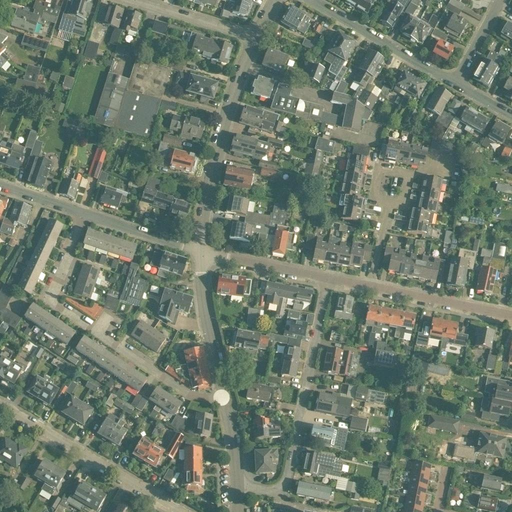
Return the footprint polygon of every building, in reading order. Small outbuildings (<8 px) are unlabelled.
[(33,10),(42,13),(57,18),(60,8),(54,6),(56,0),(35,0),(36,0),(33,10)] [(67,4),(59,31),(71,35),(73,28),(81,1),(78,0),(71,0),(71,5),(67,4)] [(199,0),(199,3),(214,8),(216,0),(199,0)] [(225,0),(226,0),(235,3),(232,13),(243,16),(244,12),(246,13),(248,7),(250,2),(244,0),(225,0)] [(358,0),(355,8),(366,14),(374,0),(358,0)] [(382,14),(384,15),(380,22),(391,28),(398,16),(402,10),(400,9),(402,5),(393,0),(392,0),(387,10),(386,10),(386,11),(385,10),(382,14)] [(402,35),(409,39),(419,22),(411,18),(420,3),(415,0),(411,0),(404,14),(408,16),(399,31),(402,33),(402,35)] [(450,0),(448,4),(461,11),(464,6),(459,3),(460,0),(450,0)] [(81,1),(73,28),(81,30),(84,21),(86,14),(89,15),(91,7),(89,6),(89,3),(81,1)] [(461,11),(448,4),(445,9),(458,16),(461,11)] [(117,46),(121,31),(125,19),(121,18),(123,11),(108,6),(102,25),(114,28),(113,33),(112,33),(109,44),(117,46)] [(289,7),(285,15),(307,28),(309,26),(307,25),(309,20),(304,16),(305,15),(289,7)] [(57,18),(42,13),(40,18),(16,10),(11,26),(33,33),(36,23),(42,25),(44,20),(55,24),(57,18)] [(127,12),(125,19),(121,31),(136,36),(138,31),(136,31),(141,17),(127,12)] [(307,28),(285,15),(280,23),(295,32),(296,30),(302,34),(304,35),(307,28)] [(419,22),(409,39),(417,43),(418,42),(421,44),(426,35),(428,36),(432,30),(433,31),(434,30),(439,20),(432,16),(428,23),(421,19),(419,22)] [(445,31),(458,39),(459,36),(460,36),(467,23),(453,16),(445,31)] [(151,32),(164,36),(168,25),(154,21),(151,32)] [(501,37),(507,41),(508,38),(511,40),(511,25),(509,24),(501,37)] [(447,37),(434,30),(433,31),(431,35),(444,42),(447,37)] [(323,61),(330,65),(346,38),(337,33),(330,43),(328,42),(324,50),(328,53),(323,61)] [(0,57),(6,62),(8,60),(2,54),(5,50),(0,46),(7,37),(0,34),(0,57)] [(191,34),(188,44),(229,56),(231,47),(215,42),(215,43),(201,39),(202,37),(202,38),(203,37),(191,34)] [(23,36),(20,45),(40,51),(43,42),(23,36)] [(333,80),(339,83),(340,82),(347,69),(342,66),(344,62),(345,62),(356,43),(346,38),(330,65),(329,70),(328,72),(336,76),(333,80)] [(318,44),(311,41),(309,47),(315,50),(318,44)] [(97,45),(92,43),(88,42),(83,58),(92,60),(97,45)] [(432,54),(446,61),(453,49),(439,42),(432,54)] [(229,56),(193,45),(191,53),(210,59),(210,60),(211,60),(210,62),(215,63),(216,61),(226,65),(229,56)] [(117,46),(114,52),(127,56),(129,49),(117,46)] [(261,66),(281,73),(287,57),(268,49),(261,66)] [(497,55),(481,84),(488,88),(499,68),(498,67),(503,58),(506,54),(499,50),(497,55)] [(474,80),(481,84),(497,55),(491,51),(486,60),(485,59),(474,80)] [(376,56),(368,52),(358,70),(359,71),(353,83),(358,86),(376,56)] [(360,87),(352,101),(355,102),(364,107),(361,120),(366,121),(372,112),(370,111),(376,100),(382,104),(390,90),(384,87),(377,99),(366,93),(370,87),(368,86),(372,78),(373,78),(375,79),(378,74),(382,68),(380,67),(383,61),(376,56),(358,86),(360,87)] [(168,59),(165,67),(171,69),(182,72),(185,65),(168,59)] [(129,80),(113,130),(133,135),(138,137),(148,139),(170,70),(136,60),(129,80)] [(309,63),(305,74),(303,79),(318,84),(323,70),(317,68),(317,66),(309,63)] [(27,66),(25,73),(38,77),(40,69),(27,66)] [(303,79),(305,74),(288,67),(284,79),(298,85),(301,78),(303,79)] [(187,87),(186,92),(201,97),(208,99),(212,100),(217,85),(191,77),(191,76),(178,72),(175,84),(187,87)] [(401,90),(406,93),(414,78),(403,72),(395,86),(395,87),(393,91),(399,94),(401,90)] [(38,77),(25,73),(23,81),(36,84),(38,77)] [(112,132),(113,130),(129,80),(108,74),(92,123),(110,128),(109,131),(112,132)] [(66,77),(63,87),(71,90),(75,79),(66,77)] [(255,78),(250,94),(268,100),(268,99),(272,101),(269,110),(321,124),(324,124),(359,133),(361,120),(364,107),(355,102),(352,101),(346,97),(341,96),(333,94),(330,103),(341,106),(341,105),(346,106),(343,118),(321,113),(322,109),(321,107),(288,98),(291,90),(278,86),(278,85),(273,84),(272,83),(271,81),(267,80),(266,81),(255,78)] [(401,100),(398,106),(403,108),(406,102),(407,102),(411,96),(417,99),(425,85),(414,78),(406,93),(401,100)] [(13,89),(33,94),(35,85),(16,79),(13,89)] [(339,83),(333,94),(341,96),(346,86),(340,82),(339,83)] [(332,83),(328,90),(333,93),(337,85),(332,83)] [(429,116),(436,121),(435,123),(446,129),(453,118),(442,111),(450,96),(437,89),(425,109),(431,112),(429,116)] [(15,98),(29,101),(30,95),(17,91),(15,98)] [(161,101),(159,109),(168,111),(169,103),(161,101)] [(454,102),(448,112),(453,115),(459,105),(454,102)] [(56,103),(54,111),(61,113),(64,106),(56,103)] [(405,120),(410,123),(417,109),(412,106),(405,120)] [(244,107),(241,115),(268,124),(279,128),(281,123),(277,122),(279,116),(263,112),(263,113),(244,107)] [(465,108),(458,121),(466,126),(463,130),(467,132),(477,115),(465,108)] [(241,115),(239,124),(259,130),(271,134),(272,130),(278,132),(279,128),(268,124),(241,115)] [(477,115),(467,132),(471,134),(473,130),(481,134),(488,121),(477,115)] [(173,116),(171,122),(202,131),(204,123),(185,118),(185,119),(173,116)] [(73,121),(65,118),(62,128),(70,131),(73,121)] [(202,131),(171,122),(169,130),(181,133),(180,137),(187,139),(187,136),(200,140),(202,131)] [(481,146),(487,149),(490,145),(496,144),(497,143),(500,145),(509,130),(496,123),(488,137),(487,137),(481,146)] [(447,129),(441,140),(447,142),(453,132),(447,129)] [(438,130),(435,136),(441,139),(444,133),(438,130)] [(30,133),(25,148),(32,151),(36,141),(37,136),(30,133)] [(164,135),(162,143),(167,144),(178,147),(180,139),(164,135)] [(234,136),(232,144),(268,153),(270,146),(281,149),(283,143),(268,139),(267,144),(234,136)] [(314,151),(332,156),(334,142),(317,137),(314,151)] [(0,164),(7,167),(14,145),(16,141),(10,139),(8,141),(8,143),(2,141),(0,145),(0,144),(0,164)] [(32,168),(27,184),(42,189),(47,173),(50,174),(53,164),(38,159),(43,144),(36,141),(32,151),(27,166),(32,168)] [(334,141),(334,142),(332,156),(336,157),(337,151),(339,151),(341,143),(334,141)] [(167,144),(162,143),(160,142),(156,156),(163,158),(161,165),(169,167),(169,169),(189,174),(190,172),(194,173),(198,159),(194,158),(194,156),(174,151),(166,149),(167,144)] [(383,161),(395,163),(399,144),(387,142),(383,161)] [(268,153),(232,144),(230,152),(252,158),(259,160),(260,156),(267,158),(268,153)] [(395,163),(406,165),(410,146),(399,144),(395,163)] [(473,144),(468,157),(472,158),(478,147),(473,144)] [(14,145),(7,167),(17,171),(20,162),(22,163),(23,158),(26,149),(14,145)] [(410,146),(406,165),(418,168),(419,163),(424,164),(427,150),(422,149),(410,146)] [(89,177),(96,180),(107,150),(99,147),(89,177)] [(499,158),(507,162),(511,150),(505,147),(499,158)] [(345,161),(343,173),(362,177),(366,158),(347,155),(346,161),(345,161)] [(258,167),(261,168),(278,171),(279,166),(260,161),(258,167)] [(243,196),(248,197),(253,172),(226,167),(222,186),(244,190),(243,196)] [(278,171),(261,168),(259,175),(276,179),(278,171)] [(97,182),(104,184),(107,175),(100,172),(97,182)] [(343,173),(341,184),(360,188),(362,177),(343,173)] [(59,195),(73,199),(80,176),(74,174),(72,182),(64,179),(59,195)] [(423,177),(420,188),(439,192),(441,185),(447,187),(448,182),(423,177)] [(149,179),(146,186),(158,190),(160,182),(149,179)] [(127,186),(143,191),(145,186),(129,181),(127,186)] [(338,196),(340,196),(344,197),(344,196),(358,199),(358,198),(360,188),(341,184),(338,196)] [(100,204),(117,210),(119,203),(123,204),(125,198),(115,195),(116,191),(106,188),(104,192),(104,191),(100,204)] [(156,193),(157,191),(145,188),(140,202),(169,211),(168,216),(177,218),(175,223),(183,225),(184,221),(189,206),(173,201),(173,199),(156,193)] [(419,192),(418,200),(437,203),(439,192),(420,188),(419,192)] [(340,196),(338,207),(342,207),(361,211),(362,205),(366,206),(367,200),(358,198),(358,199),(344,196),(344,197),(340,196)] [(229,198),(226,213),(245,217),(248,202),(229,198)] [(418,200),(416,210),(416,211),(429,213),(429,214),(434,215),(435,215),(437,203),(418,200)] [(268,226),(266,235),(274,237),(271,254),(283,257),(285,250),(291,252),(295,228),(289,227),(288,229),(282,227),(286,206),(274,203),(271,217),(270,217),(268,226)] [(0,229),(0,232),(11,236),(15,224),(24,227),(24,225),(26,225),(28,220),(26,219),(30,208),(15,204),(9,222),(3,220),(0,229)] [(338,212),(338,214),(338,216),(339,217),(340,218),(340,219),(359,223),(361,211),(342,207),(342,208),(340,209),(339,210),(338,212)] [(410,209),(408,221),(427,224),(432,225),(434,215),(429,214),(429,213),(416,211),(416,210),(410,209)] [(511,211),(500,209),(498,216),(511,219),(511,211)] [(268,226),(270,217),(254,214),(252,223),(268,226)] [(48,221),(43,232),(57,239),(62,227),(48,221)] [(427,224),(408,221),(406,232),(425,236),(427,224)] [(266,236),(266,235),(268,226),(252,223),(244,222),(243,227),(232,225),(229,239),(249,243),(251,233),(266,236)] [(83,245),(95,249),(100,235),(88,231),(83,245)] [(452,232),(446,231),(444,238),(451,239),(452,232)] [(43,232),(38,244),(52,250),(57,239),(43,232)] [(95,249),(107,253),(112,239),(100,235),(95,249)] [(304,249),(311,251),(314,236),(307,235),(304,249)] [(315,261),(323,263),(327,245),(321,244),(322,240),(316,238),(312,262),(314,263),(315,261)] [(107,253),(119,257),(124,243),(112,239),(107,253)] [(472,252),(460,250),(458,259),(451,258),(450,266),(449,266),(446,285),(462,289),(466,270),(472,271),(475,253),(477,253),(479,241),(474,240),(472,252)] [(327,263),(335,265),(339,247),(333,246),(333,242),(328,241),(327,245),(323,263),(323,264),(326,265),(327,263)] [(124,243),(119,257),(131,261),(136,247),(124,243)] [(338,266),(347,267),(350,249),(344,248),(345,244),(339,243),(339,247),(335,265),(335,267),(338,267),(338,266)] [(494,243),(492,252),(483,293),(491,294),(498,295),(499,288),(498,287),(498,285),(496,285),(496,283),(494,282),(496,271),(495,271),(497,260),(504,262),(507,246),(494,243)] [(38,244),(33,255),(46,262),(52,250),(38,244)] [(350,249),(347,267),(350,268),(350,266),(360,268),(362,261),(369,263),(372,247),(365,245),(364,250),(357,249),(357,245),(352,244),(350,249)] [(400,275),(403,257),(404,252),(399,251),(398,255),(391,253),(392,248),(385,247),(382,263),(389,264),(387,271),(397,273),(396,275),(400,275)] [(480,292),(483,293),(492,252),(481,249),(479,257),(483,258),(481,268),(480,268),(475,291),(480,292)] [(153,253),(151,259),(160,262),(160,261),(182,268),(185,260),(163,253),(162,256),(153,253)] [(411,279),(411,278),(415,260),(416,256),(410,254),(409,259),(403,257),(400,275),(408,277),(408,279),(411,279)] [(33,255),(27,267),(41,273),(46,262),(33,255)] [(423,282),(423,280),(427,262),(428,258),(422,257),(421,261),(415,260),(411,278),(420,280),(420,281),(423,282)] [(151,259),(149,266),(158,268),(157,270),(158,270),(156,276),(165,279),(167,273),(180,277),(182,268),(160,261),(160,262),(151,259)] [(427,262),(423,280),(432,282),(431,283),(434,284),(436,276),(442,277),(445,261),(433,259),(433,263),(427,262)] [(83,265),(78,279),(95,284),(99,271),(83,265)] [(27,267),(22,278),(36,284),(41,273),(27,267)] [(231,297),(230,305),(240,306),(241,298),(243,298),(245,279),(219,275),(216,295),(231,297)] [(119,301),(139,307),(147,283),(127,277),(119,301)] [(36,284),(22,278),(17,289),(30,296),(36,284)] [(95,284),(78,279),(74,292),(73,294),(89,300),(95,284)] [(266,284),(264,296),(267,296),(265,304),(277,307),(278,302),(278,303),(279,299),(282,287),(281,287),(281,285),(274,283),(274,286),(266,284)] [(278,302),(277,307),(284,308),(285,300),(294,302),(296,290),(296,288),(289,286),(288,289),(282,287),(279,299),(278,303),(278,302)] [(0,290),(0,293),(10,298),(13,292),(2,287),(0,290)] [(311,293),(310,293),(311,290),(304,289),(304,292),(296,290),(294,302),(309,305),(311,293)] [(156,318),(170,326),(174,310),(186,314),(191,298),(164,290),(156,318)] [(0,293),(0,299),(7,303),(10,298),(0,293)] [(107,297),(104,305),(104,306),(103,308),(109,310),(113,298),(107,296),(107,297)] [(334,311),(333,319),(348,323),(353,299),(345,297),(346,297),(339,296),(338,296),(337,296),(336,304),(335,304),(334,311)] [(258,297),(256,311),(255,319),(259,319),(260,311),(262,312),(264,298),(258,297)] [(115,312),(119,300),(113,298),(109,310),(115,312)] [(24,317),(35,325),(43,312),(33,305),(24,317)] [(375,334),(381,309),(369,307),(366,321),(365,326),(372,328),(371,333),(375,334)] [(5,309),(0,310),(0,320),(3,322),(10,313),(5,309)] [(256,311),(248,309),(246,327),(254,329),(255,319),(256,311)] [(388,331),(389,325),(392,312),(381,309),(375,334),(379,335),(380,329),(388,331)] [(286,318),(297,320),(298,313),(288,311),(286,318)] [(35,325),(45,332),(54,319),(43,312),(35,325)] [(394,338),(398,339),(403,314),(392,312),(389,325),(396,327),(394,338)] [(10,313),(3,322),(9,326),(15,316),(10,313)] [(403,314),(398,339),(402,340),(403,334),(411,335),(412,330),(415,316),(403,314)] [(15,316),(9,326),(14,329),(20,319),(15,316)] [(45,332),(56,339),(64,326),(54,319),(45,332)] [(428,335),(441,338),(445,322),(432,320),(428,335)] [(130,335),(143,344),(153,330),(140,321),(130,335)] [(283,335),(283,337),(288,338),(288,337),(290,337),(291,335),(304,337),(306,324),(290,321),(288,330),(284,329),(283,335)] [(445,322),(441,338),(454,341),(457,325),(445,322)] [(64,326),(56,339),(66,346),(75,333),(64,326)] [(5,336),(10,339),(15,331),(9,328),(5,336)] [(22,336),(26,338),(31,331),(27,328),(22,336)] [(477,337),(475,347),(490,350),(493,332),(476,328),(475,337),(477,337)] [(153,330),(143,344),(156,353),(166,338),(153,330)] [(246,333),(238,331),(235,348),(256,353),(257,349),(266,351),(266,349),(272,351),(273,342),(275,335),(266,334),(266,337),(250,334),(250,332),(246,331),(246,333)] [(39,332),(34,339),(38,342),(43,335),(39,332)] [(275,335),(273,342),(287,345),(289,339),(288,338),(283,337),(275,335)] [(76,350),(86,357),(94,345),(84,338),(76,350)] [(45,346),(49,349),(53,342),(49,339),(45,346)] [(384,348),(385,344),(377,343),(375,350),(383,352),(384,348)] [(86,357),(96,364),(105,352),(94,345),(86,357)] [(55,353),(59,356),(64,349),(60,346),(55,353)] [(402,353),(408,355),(410,347),(404,346),(402,353)] [(36,347),(32,353),(39,357),(43,351),(36,347)] [(184,353),(179,354),(182,367),(187,365),(205,362),(202,350),(197,351),(196,348),(184,351),(184,353)] [(287,349),(284,362),(297,365),(300,352),(287,349)] [(327,349),(325,361),(350,366),(353,354),(327,349)] [(0,357),(1,358),(0,359),(0,378),(2,380),(11,364),(7,362),(11,355),(5,351),(3,354),(1,353),(0,354),(0,357)] [(372,365),(393,370),(396,355),(376,351),(372,365)] [(96,364),(107,371),(115,359),(105,352),(96,364)] [(485,369),(493,371),(495,357),(488,355),(485,369)] [(75,366),(78,368),(83,362),(79,359),(75,366)] [(107,371),(117,378),(126,366),(115,359),(107,371)] [(350,366),(325,361),(323,372),(348,377),(350,366)] [(205,362),(187,365),(193,389),(197,388),(198,390),(206,388),(205,386),(210,385),(205,362)] [(297,365),(284,362),(281,376),(294,379),(297,365)] [(426,372),(447,377),(449,370),(420,362),(416,378),(424,380),(426,372)] [(493,375),(500,376),(502,363),(495,362),(493,375)] [(12,364),(2,380),(8,383),(9,382),(14,385),(22,371),(25,372),(27,368),(19,363),(16,367),(12,364)] [(85,373),(89,375),(94,369),(90,366),(85,373)] [(117,378),(128,385),(136,373),(126,366),(117,378)] [(95,380),(99,383),(104,376),(100,373),(95,380)] [(136,373),(128,385),(138,393),(147,380),(136,373)] [(265,383),(279,386),(280,379),(267,376),(265,383)] [(33,397),(37,399),(49,379),(44,377),(42,381),(36,378),(27,393),(28,394),(28,396),(31,398),(33,397)] [(49,379),(37,399),(42,402),(42,404),(45,406),(47,405),(48,406),(57,390),(50,386),(53,382),(49,379)] [(488,379),(486,391),(489,391),(488,399),(492,400),(494,401),(510,404),(511,404),(511,390),(504,389),(505,382),(488,379)] [(105,387),(110,389),(114,383),(110,380),(105,387)] [(85,387),(90,390),(94,384),(88,381),(85,387)] [(65,392),(70,395),(76,385),(71,382),(65,392)] [(94,384),(90,390),(95,393),(99,387),(94,384)] [(246,399),(267,403),(270,389),(249,385),(246,399)] [(349,385),(347,397),(354,398),(356,386),(349,385)] [(119,389),(114,396),(116,397),(118,399),(123,392),(119,389)] [(157,389),(149,401),(156,405),(153,410),(150,416),(155,419),(161,408),(169,397),(157,389)] [(365,402),(373,404),(376,393),(367,391),(357,389),(355,400),(364,402),(365,402)] [(114,396),(111,394),(105,405),(110,408),(116,397),(114,396)] [(318,395),(316,403),(349,410),(351,401),(339,398),(339,395),(333,394),(333,398),(326,396),(326,395),(320,394),(320,395),(318,395)] [(137,395),(130,405),(135,408),(142,398),(137,395)] [(395,416),(400,417),(405,397),(400,396),(395,416)] [(135,408),(135,409),(140,412),(147,400),(142,397),(142,398),(135,408)] [(169,397),(161,408),(173,416),(181,405),(169,397)] [(62,413),(72,419),(81,405),(74,401),(75,400),(73,399),(73,400),(71,398),(70,400),(67,402),(66,404),(66,406),(62,413)] [(494,401),(492,400),(490,409),(483,407),(480,419),(495,422),(496,416),(507,418),(510,404),(494,401)] [(129,406),(123,403),(120,409),(125,412),(129,406)] [(316,403),(315,411),(326,413),(325,415),(342,418),(342,421),(352,423),(350,430),(364,433),(366,421),(348,418),(349,410),(316,403)] [(81,405),(72,419),(83,425),(86,419),(89,418),(90,415),(90,413),(92,411),(89,409),(88,408),(88,409),(81,405)] [(134,409),(129,406),(125,412),(130,415),(134,409)] [(474,417),(468,416),(469,413),(462,412),(460,420),(473,422),(474,417)] [(97,435),(107,441),(119,421),(109,415),(97,435)] [(193,426),(190,433),(193,435),(200,436),(200,437),(202,437),(202,436),(208,437),(211,418),(193,415),(192,421),(196,422),(195,427),(193,426)] [(169,428),(174,431),(181,419),(176,416),(169,428)] [(457,433),(459,421),(430,416),(428,428),(457,433)] [(253,422),(254,431),(279,429),(279,423),(274,424),(274,422),(269,422),(269,421),(263,421),(263,418),(254,419),(253,422)] [(181,419),(174,431),(180,434),(187,422),(181,419)] [(119,421),(107,441),(110,442),(109,443),(114,446),(115,445),(118,447),(127,433),(121,429),(124,424),(119,421)] [(151,435),(156,438),(164,426),(158,423),(151,435)] [(322,445),(327,446),(344,449),(348,431),(331,427),(330,431),(312,427),(310,437),(323,439),(322,445)] [(279,429),(254,431),(255,440),(280,438),(279,429)] [(164,455),(172,459),(183,441),(184,438),(176,434),(164,455)] [(455,445),(452,458),(474,463),(476,454),(501,459),(505,439),(495,437),(490,436),(480,434),(477,449),(455,445)] [(142,461),(143,462),(152,446),(146,443),(147,441),(147,440),(143,438),(132,455),(137,458),(137,460),(140,462),(142,461)] [(0,458),(3,461),(14,444),(8,440),(7,442),(2,439),(0,441),(0,458)] [(184,443),(184,462),(200,462),(200,460),(202,460),(202,456),(200,455),(200,449),(195,449),(195,443),(187,443),(184,443)] [(14,444),(3,461),(6,462),(2,468),(8,471),(11,466),(15,468),(22,457),(24,458),(28,452),(14,444)] [(152,446),(143,462),(144,462),(145,464),(148,466),(149,465),(154,468),(165,450),(160,448),(159,448),(158,449),(152,446)] [(258,474),(258,475),(271,474),(275,474),(275,465),(271,465),(271,461),(272,461),(272,460),(276,460),(276,452),(254,453),(255,472),(256,472),(258,474)] [(305,452),(303,463),(340,470),(342,462),(327,459),(327,457),(305,452)] [(38,479),(45,483),(54,468),(53,467),(53,465),(50,464),(49,464),(43,461),(39,468),(37,467),(32,475),(35,477),(34,479),(37,481),(38,479)] [(184,462),(184,473),(200,473),(202,472),(202,468),(200,467),(200,462),(184,462)] [(413,462),(411,474),(434,478),(435,474),(429,472),(431,465),(413,462)] [(340,470),(303,463),(301,473),(316,476),(317,476),(325,478),(325,475),(339,478),(340,470)] [(377,470),(388,472),(390,466),(378,463),(377,470)] [(45,483),(41,490),(51,496),(55,489),(58,491),(63,482),(61,481),(65,474),(60,471),(59,469),(57,468),(55,468),(54,468),(45,483)] [(168,470),(163,479),(170,483),(175,474),(168,470)] [(200,473),(184,473),(181,473),(181,479),(184,479),(184,489),(186,491),(199,491),(200,489),(200,473)] [(411,474),(409,485),(426,488),(428,482),(433,483),(434,478),(411,474)] [(481,489),(497,492),(500,479),(483,476),(479,475),(477,482),(482,482),(481,489)] [(17,487),(23,491),(28,481),(22,478),(17,487)] [(346,482),(344,491),(356,494),(358,484),(346,482)] [(69,496),(66,502),(70,504),(69,505),(81,511),(85,505),(94,489),(88,485),(87,487),(81,483),(73,498),(69,496)] [(299,484),(296,496),(314,500),(327,503),(328,499),(330,490),(299,484)] [(409,485),(406,496),(430,500),(431,496),(425,495),(426,488),(409,485)] [(1,496),(7,500),(12,491),(7,488),(1,496)] [(451,488),(449,500),(455,502),(458,489),(451,488)] [(94,489),(85,505),(81,511),(82,511),(98,511),(100,510),(99,509),(105,498),(100,494),(101,493),(94,489)] [(465,494),(462,506),(488,511),(493,511),(496,500),(479,496),(479,497),(465,494)] [(406,496),(404,507),(422,511),(423,504),(429,505),(430,500),(406,496)] [(49,506),(54,509),(60,500),(54,497),(49,506)]
